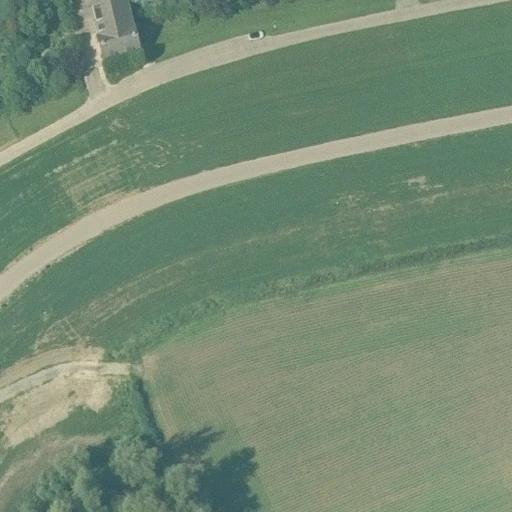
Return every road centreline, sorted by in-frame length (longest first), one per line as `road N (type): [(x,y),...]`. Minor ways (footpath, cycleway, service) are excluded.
road 1 (unclassified): [(0,293),(33,263),(122,214),(202,184),(511,118)]
road 2 (unclassified): [(0,160),(149,81),(277,43),(482,0)]
road 3 (track): [(0,402),(53,374),(120,371)]
